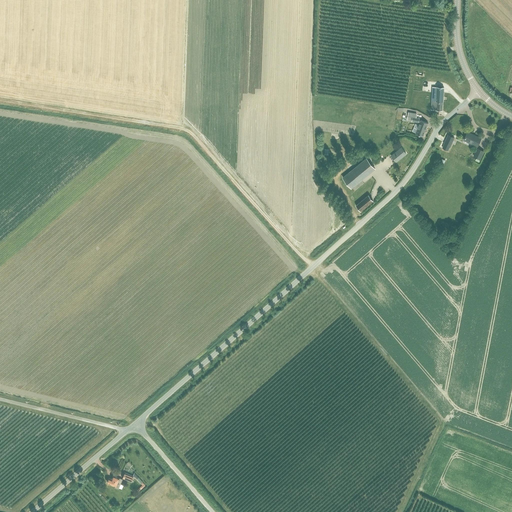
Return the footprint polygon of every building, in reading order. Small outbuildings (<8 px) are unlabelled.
[(434,87),(433,93),(436,93),(436,101),(434,101),(433,110),(442,110),(443,101),(444,87),(434,87)] [(421,120),(415,133),(423,136),(428,123),(421,120)] [(467,132),(464,140),(477,146),(481,138),(467,132)] [(448,134),(444,144),(450,147),(455,137),(448,134)] [(396,162),(406,153),(401,147),(391,156),(396,162)] [(484,151),(477,149),(474,156),(480,159),(484,151)] [(352,188),(375,169),(366,158),(343,177),(352,188)] [(361,211),(374,201),(369,195),(356,205),(361,211)] [(122,478),(131,482),(133,476),(125,473),(122,478)] [(118,488),(122,479),(113,476),(111,479),(109,478),(107,483),(115,486),(115,487),(118,488)] [(138,492),(145,485),(142,482),(140,483),(142,485),(137,490),(138,492)]
